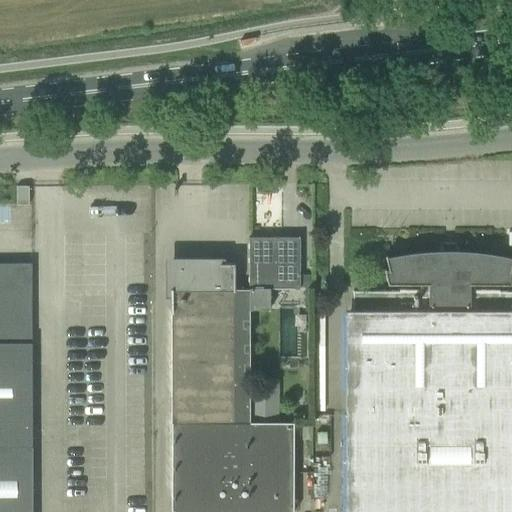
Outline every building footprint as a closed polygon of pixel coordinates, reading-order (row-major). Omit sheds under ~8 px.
[(28,186),(16,186),(16,204),(28,204),(28,186)] [(233,289),(233,264),(170,264),(168,511),(291,511),(292,423),(248,423),(249,309),(268,309),(269,289),(299,289),(299,238),(248,237),(248,289),(233,289)] [(510,511),(511,291),(498,292),(498,290),(473,290),(473,284),(510,285),(511,275),(511,269),(509,269),(511,258),(511,256),(511,257),(493,254),(475,251),(457,250),(457,247),(439,247),(439,250),(421,251),(403,253),(386,257),(385,255),(384,256),(387,268),(383,269),(387,284),(419,284),(419,290),(398,290),(398,291),(352,291),(352,311),(351,511),(510,511)] [(31,511),(31,363),(39,363),(39,345),(31,345),(30,263),(0,263),(0,511),(31,511)] [(310,276),(300,276),(300,289),(310,289),(310,276)]
